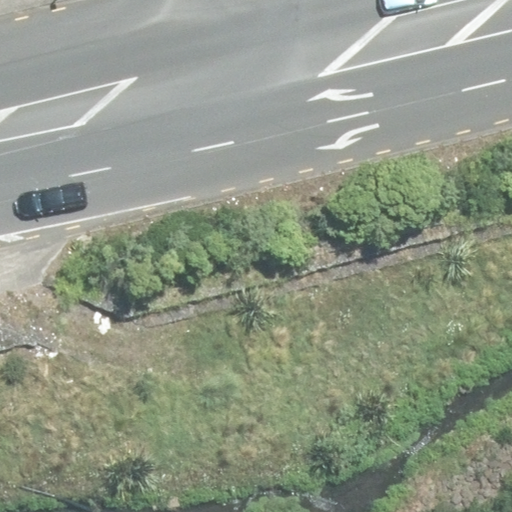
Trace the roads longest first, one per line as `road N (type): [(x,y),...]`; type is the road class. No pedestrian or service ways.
road 1 (residential): [(0,122),(511,8)]
road 2 (track): [(167,364),(0,287)]
